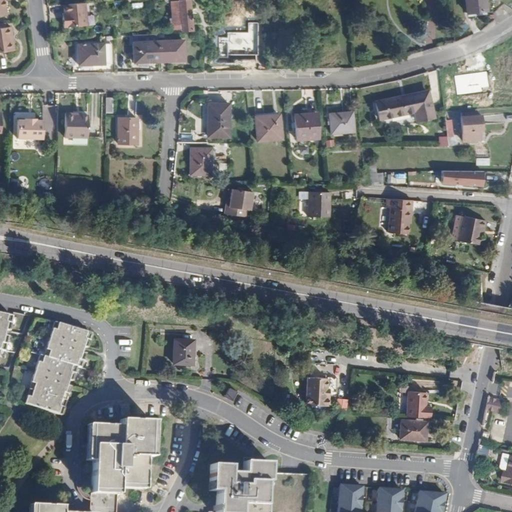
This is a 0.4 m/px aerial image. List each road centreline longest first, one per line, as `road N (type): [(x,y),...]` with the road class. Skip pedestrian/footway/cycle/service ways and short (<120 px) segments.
road 1 (residential): [(43,82),(345,80),(438,59),(511,28)]
road 2 (residential): [(69,477),(77,409),(127,391),(189,397),(315,456),(463,469)]
road 3 (secondary): [(511,333),(70,250)]
road 4 (residential): [(463,469),(511,227)]
road 5 (residential): [(511,200),(360,192)]
